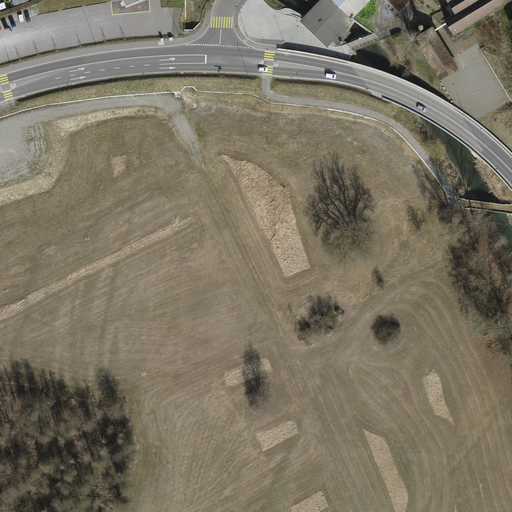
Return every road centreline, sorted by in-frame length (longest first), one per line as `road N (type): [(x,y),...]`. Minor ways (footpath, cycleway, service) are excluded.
road 1 (secondary): [(511,171),(457,122),(378,82),(219,55)]
road 2 (secondary): [(219,55),(110,62),(0,88)]
